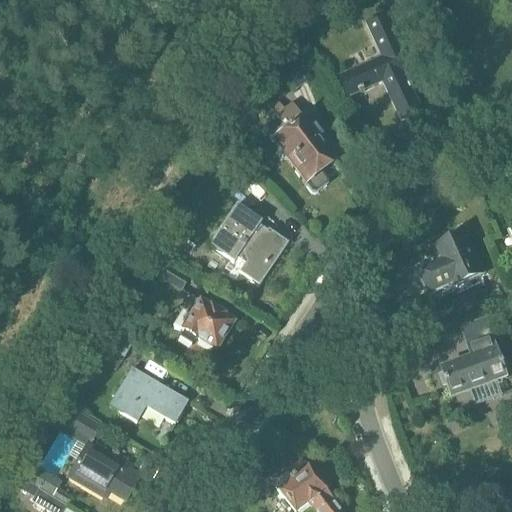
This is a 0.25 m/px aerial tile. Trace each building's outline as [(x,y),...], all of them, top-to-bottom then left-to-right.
[(385,0),(396,24),(413,16),(405,0),(385,0)] [(511,0),(503,0),(502,1),(511,22),(511,0)] [(454,15),(437,6),(431,17),(449,26),(454,15)] [(384,58),(342,77),(351,97),(366,90),(365,89),(384,81),(402,120),(422,111),(410,85),(420,80),(415,68),(417,67),(408,47),(404,49),(389,15),(369,24),(384,58)] [(282,49),(266,60),(273,70),(289,59),(282,49)] [(306,84),(289,60),(278,67),(295,92),(306,84)] [(472,95),(469,86),(468,87),(462,72),(450,76),(458,100),(472,95)] [(293,104),(283,111),(278,103),(270,109),(276,116),(284,126),(269,137),(277,148),(275,153),(280,160),(285,159),(311,193),(315,194),(327,186),(327,181),(320,173),(336,161),(293,104)] [(259,288),(288,245),(260,226),(261,223),(236,207),(208,248),(233,265),(236,260),(245,266),(239,274),(259,288)] [(457,285),(482,273),(466,237),(440,248),(445,259),(419,270),(430,294),(456,283),(457,285)] [(152,257),(143,271),(180,294),(189,280),(152,257)] [(222,339),(233,323),(223,317),(224,315),(211,307),(210,308),(191,297),(183,311),(191,316),(182,331),(184,332),(180,339),(191,346),(195,339),(197,340),(197,339),(215,350),(217,347),(221,347),(224,342),(222,339)] [(130,348),(106,334),(99,347),(123,361),(130,348)] [(471,393),(509,380),(494,338),(468,347),(473,362),(443,373),(443,375),(440,376),(444,388),(447,386),(457,414),(476,407),(471,393)] [(174,426),(188,404),(132,370),(109,407),(137,424),(146,409),(174,426)] [(65,408),(56,422),(92,443),(100,429),(65,408)] [(140,476),(106,457),(108,452),(95,444),(93,449),(87,446),(69,478),(105,499),(108,493),(125,503),(140,476)] [(336,505),(329,496),(302,461),(272,484),(292,511),(298,511),(308,504),(313,511),(339,511),(334,506),(336,505)] [(58,486),(27,467),(20,479),(51,497),(58,486)] [(33,499),(38,490),(21,481),(16,490),(33,499)] [(31,504),(44,511),(63,511),(66,508),(38,492),(31,504)]
